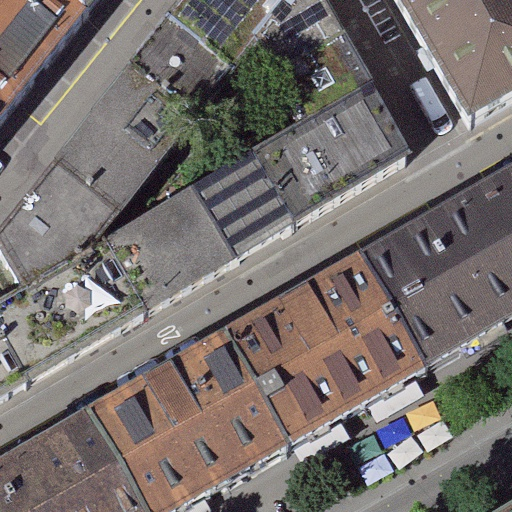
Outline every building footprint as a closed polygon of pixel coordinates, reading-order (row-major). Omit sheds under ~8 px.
[(0,0),(0,150),(89,38),(39,0),(0,0)] [(39,0),(89,38),(119,0),(39,0)] [(196,0),(168,34),(228,82),(253,52),(294,0),(196,0)] [(275,89),(341,51),(310,0),(294,0),(253,52),(275,89)] [(511,0),(390,0),(470,137),(511,113),(511,0)] [(131,82),(190,129),(228,82),(168,34),(131,82)] [(406,167),(341,51),(275,89),(302,139),(251,170),(289,236),(406,167)] [(55,177),(114,225),(190,129),(131,82),(55,177)] [(289,236),(251,170),(192,205),(230,271),(289,236)] [(0,245),(0,258),(25,303),(91,266),(87,258),(114,225),(55,177),(0,245)] [(410,401),(511,343),(511,192),(345,288),(410,401)] [(0,406),(230,271),(192,205),(91,266),(25,303),(0,317),(0,406)] [(280,476),(410,401),(345,288),(215,363),(280,476)] [(126,511),(216,511),(280,476),(215,363),(84,437),(126,511)] [(0,511),(126,511),(84,437),(0,484),(0,511)]
